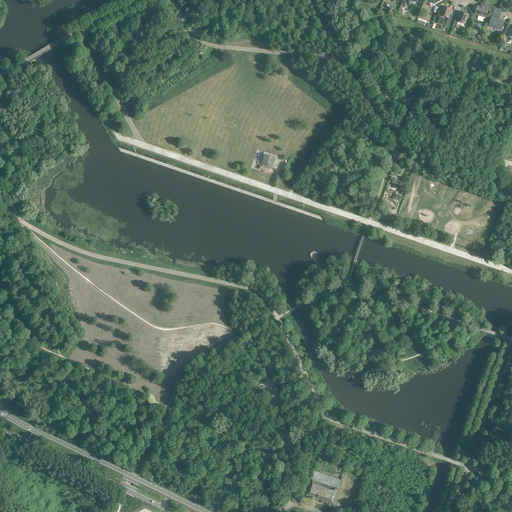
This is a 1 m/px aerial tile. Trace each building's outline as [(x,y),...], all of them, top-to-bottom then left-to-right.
[(481,3),(480,7),(477,7),(476,10),(477,10),(477,12),(476,11),(475,14),(479,15),(477,19),(484,21),(485,18),(487,13),(487,12),(488,11),(491,12),(492,7),(481,3)] [(444,6),(441,16),(448,18),(446,24),(449,25),(453,16),(450,15),(452,9),(446,7),(444,6)] [(489,26),(501,30),(504,22),(498,20),(499,17),(501,11),(494,9),(493,15),(492,18),(492,17),(489,26)] [(458,19),(455,18),(452,26),(456,27),(457,21),(465,24),(468,15),(461,12),(458,19)] [(275,159),(266,156),(264,162),(261,161),(262,161),(261,164),(260,164),(266,166),(260,165),(258,169),(264,171),(263,172),(265,173),(265,171),(270,173),(272,169),(271,168),(272,168),(275,159)] [(321,483),(311,479),(306,494),(316,498),(333,504),(338,488),(321,483)]
